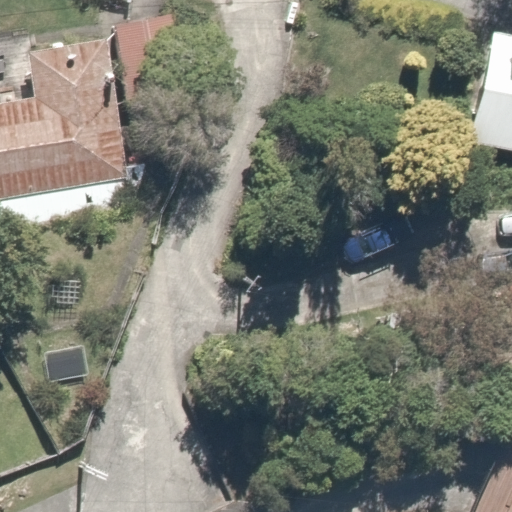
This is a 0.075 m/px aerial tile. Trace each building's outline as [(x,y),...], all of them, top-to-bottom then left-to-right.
[(145,18),(100,28),(102,35),(115,94),(159,84),(145,18)] [(0,214),(57,214),(55,55),(0,55),(0,214)] [(511,88),(421,72),(403,173),(511,192),(511,88)] [(511,279),(485,425),(511,429),(511,279)] [(511,511),(511,458),(507,457),(484,511),(511,511)]
